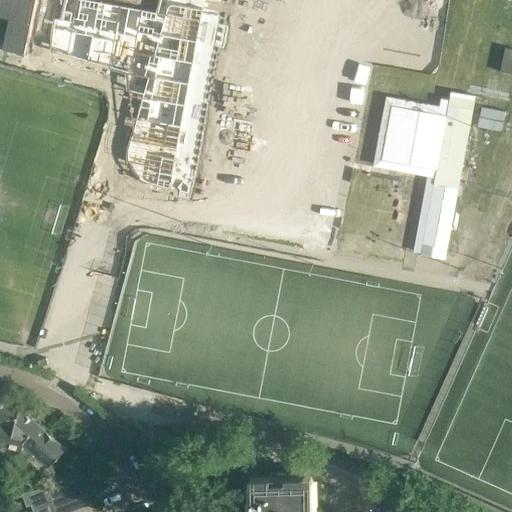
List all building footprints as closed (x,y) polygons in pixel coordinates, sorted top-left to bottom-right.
[(34,0),(0,0),(0,39),(6,41),(8,31),(28,35),(34,0)] [(49,6),(46,41),(53,41),(52,59),(123,89),(126,98),(143,100),(129,134),(129,141),(131,147),(133,152),(138,157),(185,176),(228,0),(157,0),(154,11),(91,0),(58,0),(55,8),(49,6)] [(0,445),(10,448),(18,416),(26,410),(21,405),(0,399),(0,445)] [(18,416),(10,448),(22,451),(28,457),(28,458),(44,473),(50,467),(67,448),(26,410),(18,416)] [(72,466),(76,471),(83,480),(89,479),(92,477),(79,461),(72,466)] [(88,479),(77,481),(87,505),(97,501),(88,479)] [(308,511),(308,479),(262,480),(263,492),(257,492),(258,511),(308,511)] [(87,505),(77,481),(67,483),(77,509),(87,505)] [(69,511),(77,509),(67,483),(57,485),(66,511),(69,511)] [(56,511),(66,511),(57,485),(46,487),(56,511)] [(56,511),(46,487),(38,489),(46,511),(56,511)] [(46,511),(38,489),(36,489),(37,490),(41,501),(31,505),(33,511),(46,511)]
